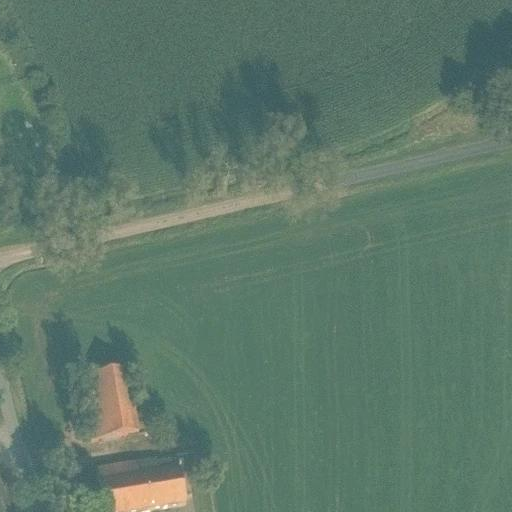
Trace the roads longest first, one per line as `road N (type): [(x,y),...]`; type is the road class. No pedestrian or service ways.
road 1 (unclassified): [(0,259),(511,142)]
road 2 (unclassified): [(31,511),(0,385)]
